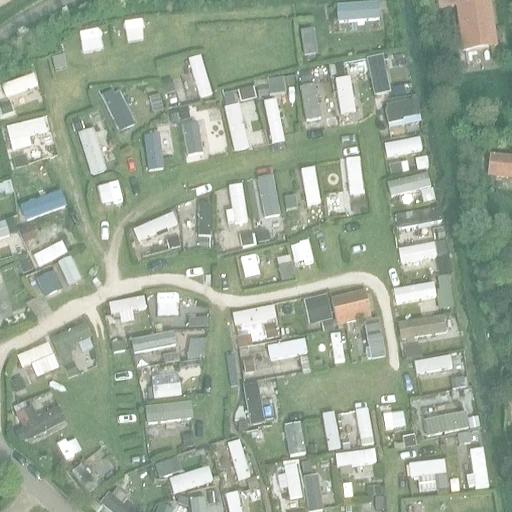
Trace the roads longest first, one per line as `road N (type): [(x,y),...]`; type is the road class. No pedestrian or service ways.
road 1 (unknown): [(112,261),(123,234),(148,212),(356,139)]
road 2 (unknown): [(112,261),(88,215),(68,110),(90,90),(152,61)]
